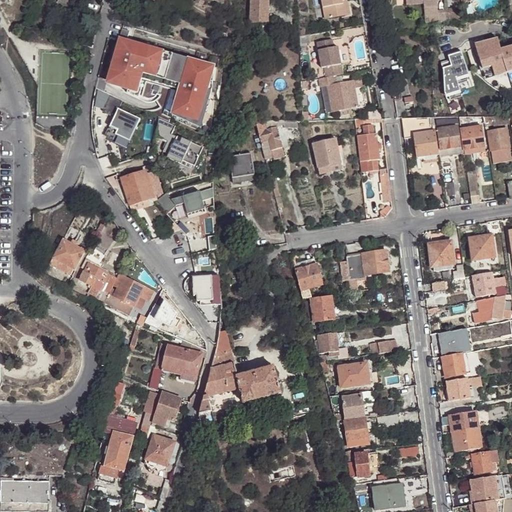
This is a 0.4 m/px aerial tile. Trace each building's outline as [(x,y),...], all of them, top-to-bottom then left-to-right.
[(345,1),(349,0),(323,0),(326,19),(348,16),(345,1)] [(260,1),(250,1),(251,27),(269,26),(268,1),(260,1)] [(427,24),(428,24),(447,22),(446,13),(439,13),(439,6),(426,7),(427,24)] [(446,13),(447,22),(461,21),(461,15),(460,9),(446,10),(446,13)] [(130,31),(123,29),(117,47),(119,48),(114,64),(113,63),(107,80),(129,91),(131,85),(139,88),(143,74),(181,85),(178,95),(180,96),(178,103),(175,102),(172,115),(201,129),(207,108),(202,107),(205,99),(208,101),(211,93),(207,91),(210,82),(207,81),(210,74),(212,75),(215,67),(156,49),(156,51),(146,48),(147,47),(127,41),(130,31)] [(497,38),(475,45),(483,70),(491,68),(495,79),(511,73),(511,45),(501,49),(497,38)] [(329,79),(339,77),(346,76),(342,55),(338,56),(337,48),(333,49),(332,41),(319,43),(324,69),(327,69),(329,79)] [(470,75),(462,52),(449,56),(451,61),(442,64),(444,71),(446,93),(447,96),(461,91),(459,83),(457,79),(470,75)] [(329,79),(323,80),(325,89),(332,88),(337,112),(362,108),(357,80),(341,83),(339,77),(329,79)] [(131,85),(129,91),(137,95),(139,88),(131,85)] [(461,91),(447,96),(448,100),(462,95),(461,91)] [(123,101),(110,96),(103,112),(114,117),(106,136),(114,140),(116,135),(130,142),(140,119),(119,109),(123,101)] [(485,117),(460,117),(461,125),(485,122),(485,117)] [(174,126),(158,118),(155,137),(166,143),(162,152),(193,167),(201,149),(180,139),(179,142),(174,140),(176,137),(170,134),(174,126)] [(431,118),(402,118),(404,126),(413,126),(431,126),(431,118)] [(297,120),(283,121),(284,129),(299,128),(297,120)] [(256,122),(259,132),(267,129),(264,121),(256,122)] [(267,129),(277,126),(275,121),(264,121),(267,129)] [(362,135),(357,136),(361,161),(365,161),(367,171),(377,170),(376,159),(380,159),(377,133),(373,134),(372,125),(361,126),(362,135)] [(259,132),(266,159),(274,157),(274,158),(284,156),(277,126),(267,129),(259,132)] [(413,126),(404,126),(405,140),(414,138),(414,134),(413,126)] [(438,129),(441,149),(461,146),(458,126),(438,129)] [(483,126),(462,129),(464,149),(486,146),(483,126)] [(489,131),(492,150),(510,148),(508,129),(489,131)] [(438,154),(439,154),(436,131),(414,134),(414,138),(417,157),(423,157),(438,154)] [(312,144),(318,167),(341,162),(339,154),(335,138),(312,144)] [(461,146),(441,149),(440,149),(441,156),(463,153),(461,146)] [(486,146),(464,149),(465,154),(487,151),(486,146)] [(511,159),(510,148),(492,150),(494,163),(511,160),(511,159)] [(152,153),(124,162),(127,171),(155,163),(152,153)] [(252,157),(230,159),(232,181),(255,178),(252,157)] [(341,162),(318,167),(319,173),(342,169),(341,162)] [(423,174),(438,172),(437,164),(422,166),(423,174)] [(146,169),(122,178),(131,204),(155,195),(146,169)] [(9,173),(1,173),(0,201),(0,200),(0,215),(9,215),(9,173)] [(453,183),(445,184),(447,196),(455,196),(453,183)] [(477,183),(469,184),(471,197),(479,195),(477,183)] [(156,200),(153,201),(155,203),(165,214),(175,206),(183,203),(187,218),(205,213),(201,200),(213,197),(212,190),(212,188),(171,200),(167,193),(165,194),(158,199),(156,200)] [(156,200),(155,195),(131,204),(133,210),(155,203),(153,201),(156,200)] [(479,195),(471,197),(472,204),(480,203),(479,195)] [(390,204),(384,212),(384,217),(385,217),(394,207),(390,204)] [(217,231),(227,230),(225,217),(216,218),(217,231)] [(496,258),(492,235),(470,239),(473,261),(487,259),(496,258)] [(63,239),(49,264),(70,275),(73,270),(74,270),(85,251),(77,246),(70,243),(63,239)] [(454,264),(452,242),(429,245),(432,267),(454,264)] [(346,256),(349,280),(366,278),(366,275),(389,272),(387,251),(346,256)] [(100,296),(105,299),(116,279),(89,264),(90,262),(86,259),(80,270),(84,271),(79,280),(98,290),(96,294),(100,296)] [(294,266),(295,271),(316,266),(315,261),(294,266)] [(295,271),(300,291),(308,289),(321,285),(316,266),(295,271)] [(459,278),(465,277),(464,271),(460,272),(453,272),(454,279),(459,278)] [(494,278),(493,272),(484,274),(474,276),(472,276),(476,297),(496,294),(495,286),(494,278)] [(105,299),(103,303),(129,315),(139,296),(149,301),(153,292),(119,274),(116,279),(105,299)] [(220,306),(220,277),(194,277),(194,294),(197,294),(197,301),(200,301),(212,301),(212,306),(220,306)] [(504,277),(494,278),(495,286),(506,284),(504,277)] [(445,289),(444,281),(432,283),(433,291),(445,289)] [(495,286),(496,294),(497,297),(505,296),(508,295),(506,284),(495,286)] [(300,291),(302,299),(311,298),(309,292),(308,289),(300,291)] [(504,309),(505,296),(497,297),(477,301),(478,309),(479,312),(477,312),(473,312),(473,314),(475,323),(492,321),(493,317),(504,319),(504,317),(511,318),(511,311),(504,309)] [(333,320),(331,298),(311,300),(313,323),(333,320)] [(154,303),(144,322),(151,325),(154,319),(169,326),(177,315),(164,300),(160,307),(154,303)] [(438,307),(427,309),(428,319),(440,318),(438,307)] [(504,334),(502,321),(494,323),(494,325),(496,335),(501,334),(504,334)] [(435,332),(442,331),(441,324),(429,326),(430,333),(435,332)] [(503,343),(501,334),(496,335),(494,325),(479,328),(481,337),(483,346),(503,343)] [(226,331),(218,332),(212,368),(199,415),(213,412),(209,396),(239,389),(243,404),(281,394),(274,367),(237,376),(226,331)] [(318,343),(320,351),(320,354),(332,352),(338,351),(336,334),(317,336),(318,343)] [(395,340),(378,343),(379,354),(397,351),(395,340)] [(162,368),(168,344),(160,342),(154,366),(162,368)] [(179,372),(178,377),(177,382),(196,386),(204,353),(168,344),(162,368),(164,368),(179,372)] [(470,373),(467,353),(462,354),(465,374),(470,373)] [(465,374),(462,354),(442,357),(446,377),(465,374)] [(320,362),(323,376),(328,375),(325,361),(320,362)] [(370,385),(367,363),(338,367),(341,388),(370,385)] [(163,373),(178,377),(179,372),(164,368),(163,373)] [(481,387),(480,377),(469,378),(470,388),(481,387)] [(470,388),(469,378),(446,382),(449,401),(472,398),(470,388)] [(407,386),(396,388),(397,395),(408,394),(407,386)] [(175,421),(181,399),(162,391),(160,396),(158,402),(154,413),(152,422),(163,426),(165,418),(175,421)] [(152,400),(158,402),(160,396),(154,394),(152,400)] [(342,398),(345,421),(365,417),(362,395),(342,398)] [(148,411),(154,413),(158,402),(152,400),(148,411)] [(331,405),(334,416),(339,416),(340,416),(338,404),(337,405),(331,405)] [(149,430),(150,426),(152,422),(154,413),(148,411),(146,410),(140,427),(149,430)] [(397,415),(377,417),(379,427),(398,425),(397,415)] [(365,420),(345,423),(349,448),(368,445),(365,420)] [(482,448),(479,428),(453,432),(456,452),(482,448)] [(134,437),(113,432),(103,474),(116,478),(118,471),(125,472),(134,437)] [(146,459),(166,466),(167,466),(174,442),(153,435),(146,459)] [(180,453),(182,447),(176,445),(174,451),(180,453)] [(397,450),(398,458),(416,455),(415,447),(397,450)] [(500,473),(496,451),(490,452),(493,471),(493,474),(500,473)] [(493,471),(490,452),(472,455),(475,474),(493,471)] [(368,455),(353,456),(353,461),(356,461),(356,464),(349,464),(351,478),(371,476),(368,455)] [(166,466),(146,459),(145,464),(165,471),(166,466)] [(0,511),(49,511),(49,474),(0,473),(0,511)] [(509,494),(507,474),(499,476),(502,495),(503,495),(509,494)] [(499,500),(495,476),(470,480),(473,492),(475,504),(499,500)] [(502,495),(499,476),(495,476),(499,500),(504,499),(503,495),(502,495)] [(405,480),(407,492),(422,489),(420,478),(405,480)] [(387,480),(384,481),(385,487),(398,485),(397,479),(387,480)] [(398,485),(385,487),(372,489),(375,511),(406,506),(403,485),(398,485)] [(511,511),(511,498),(504,499),(503,505),(502,511),(511,511)] [(499,500),(475,504),(476,511),(497,511),(496,506),(503,505),(504,499),(499,500)]
